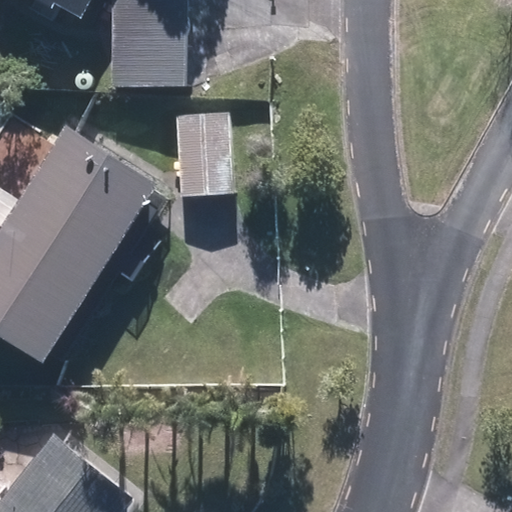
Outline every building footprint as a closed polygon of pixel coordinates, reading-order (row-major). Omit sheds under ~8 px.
[(98,0),(69,0),(91,13),(98,0)] [(206,0),(122,0),(122,72),(207,72),(206,0)] [(222,110),(186,112),(189,186),(225,185),(222,110)] [(175,178),(75,116),(0,236),(0,316),(65,356),(175,178)] [(109,511),(129,483),(57,436),(6,511),(109,511)]
